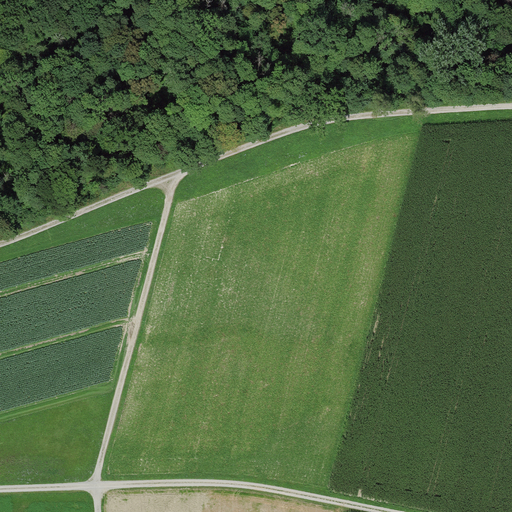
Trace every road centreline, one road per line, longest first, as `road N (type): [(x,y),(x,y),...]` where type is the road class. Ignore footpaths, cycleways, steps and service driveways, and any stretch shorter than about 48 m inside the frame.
road 1 (track): [(511,106),(347,116),(295,128),(0,245)]
road 2 (track): [(0,488),(244,484),(384,511)]
road 3 (track): [(166,178),(171,189),(96,485)]
